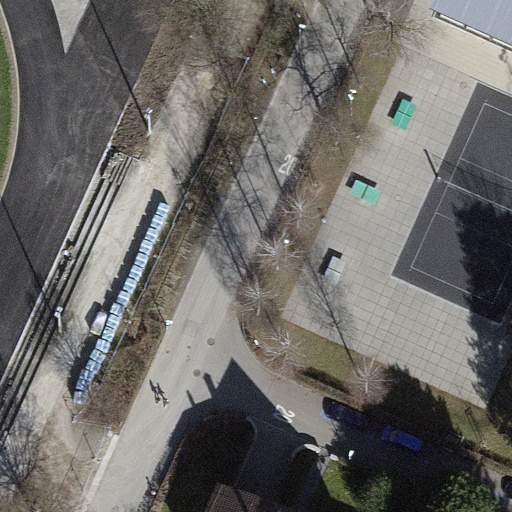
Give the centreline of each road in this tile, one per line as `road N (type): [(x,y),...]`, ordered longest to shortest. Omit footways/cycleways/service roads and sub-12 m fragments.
road 1 (residential): [(342,0),(179,359)]
road 2 (residential): [(511,505),(179,359)]
road 3 (residential): [(179,359),(111,511)]
